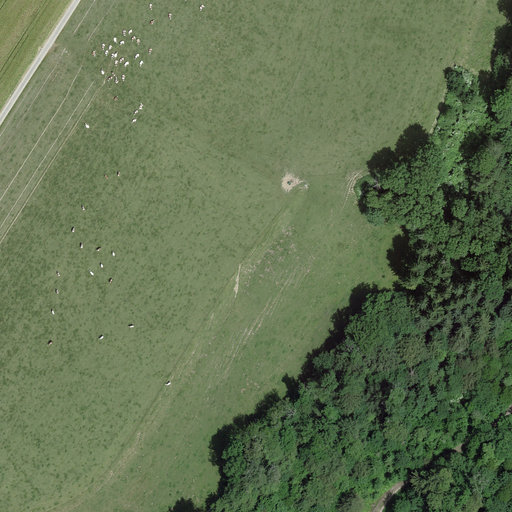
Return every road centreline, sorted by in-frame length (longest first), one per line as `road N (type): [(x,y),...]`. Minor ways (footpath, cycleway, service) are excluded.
road 1 (track): [(381,511),(511,418)]
road 2 (unclassified): [(0,121),(77,0)]
